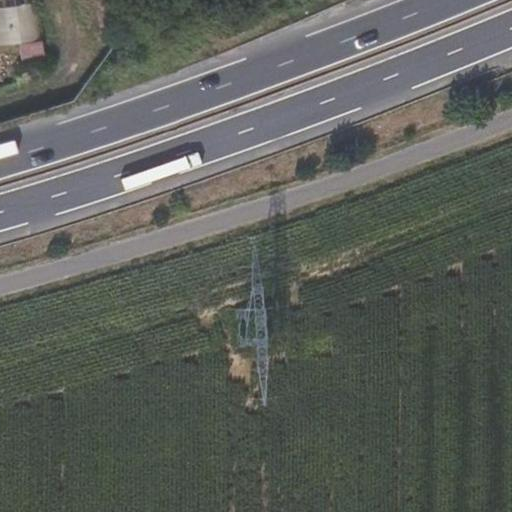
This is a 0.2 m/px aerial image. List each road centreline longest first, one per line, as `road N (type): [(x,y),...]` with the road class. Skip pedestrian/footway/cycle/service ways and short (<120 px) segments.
road 1 (trunk): [(0,212),(511,29)]
road 2 (trunk): [(464,0),(149,114),(0,157)]
